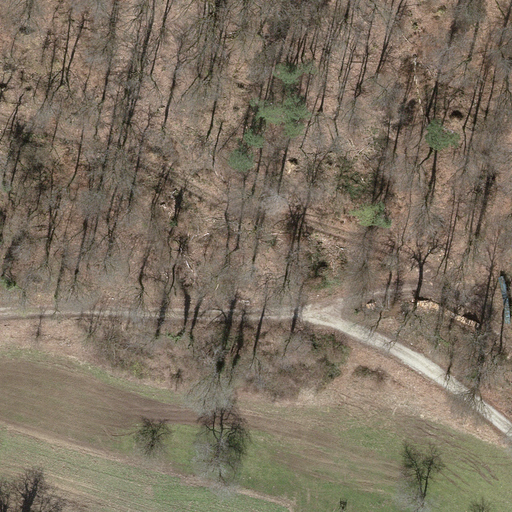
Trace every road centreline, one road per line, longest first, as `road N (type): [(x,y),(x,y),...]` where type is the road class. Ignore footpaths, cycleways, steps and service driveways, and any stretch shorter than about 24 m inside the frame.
road 1 (track): [(0,313),(299,316),(362,293),(453,289)]
road 2 (track): [(299,316),(395,346),(511,431)]
